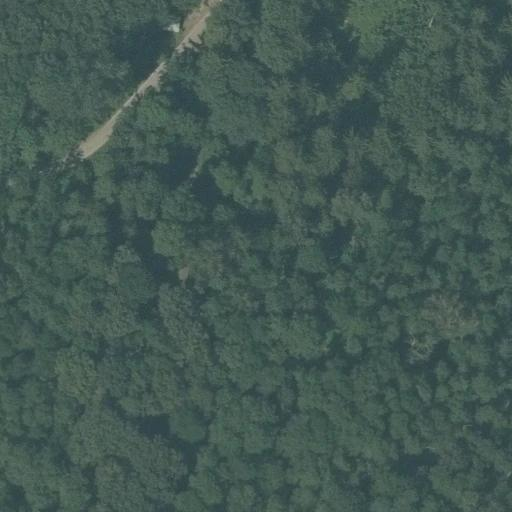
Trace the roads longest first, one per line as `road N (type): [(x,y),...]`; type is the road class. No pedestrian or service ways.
road 1 (track): [(205,33),(155,511)]
road 2 (unknown): [(138,90),(87,511)]
road 3 (unclassified): [(0,158),(73,146),(235,0)]
